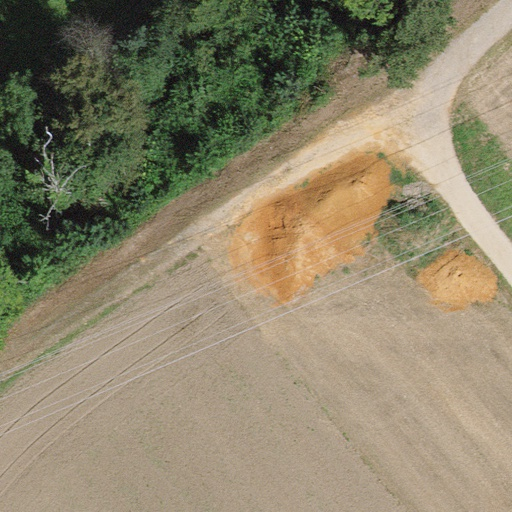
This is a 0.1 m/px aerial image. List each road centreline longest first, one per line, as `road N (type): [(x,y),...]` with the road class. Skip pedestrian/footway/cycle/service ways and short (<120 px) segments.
road 1 (track): [(487,0),(399,104),(13,347)]
road 2 (track): [(511,245),(399,104)]
